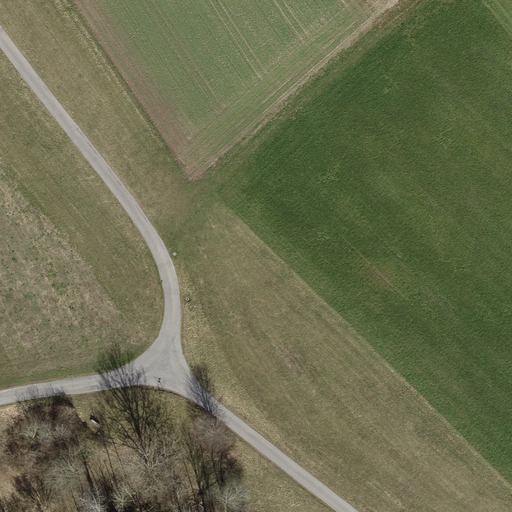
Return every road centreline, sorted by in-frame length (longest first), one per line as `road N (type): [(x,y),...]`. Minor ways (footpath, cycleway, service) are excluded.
road 1 (track): [(0,33),(137,215),(166,268),(173,310),(163,367),(347,511)]
road 2 (track): [(152,240),(449,0)]
road 3 (residential): [(0,399),(163,367)]
